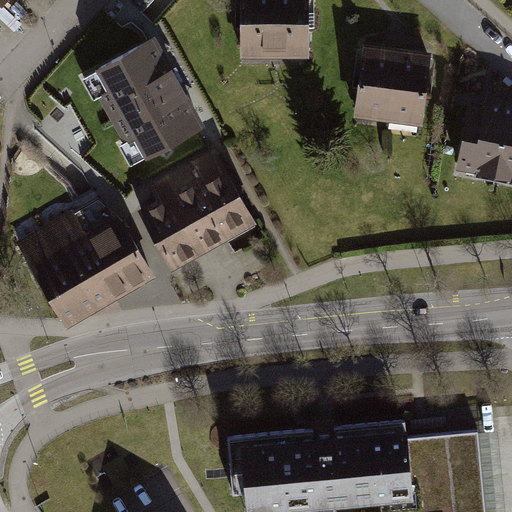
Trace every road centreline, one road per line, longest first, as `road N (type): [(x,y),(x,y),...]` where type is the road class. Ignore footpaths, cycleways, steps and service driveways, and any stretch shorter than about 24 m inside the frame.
road 1 (tertiary): [(511,316),(100,355)]
road 2 (tertiary): [(0,424),(100,355)]
